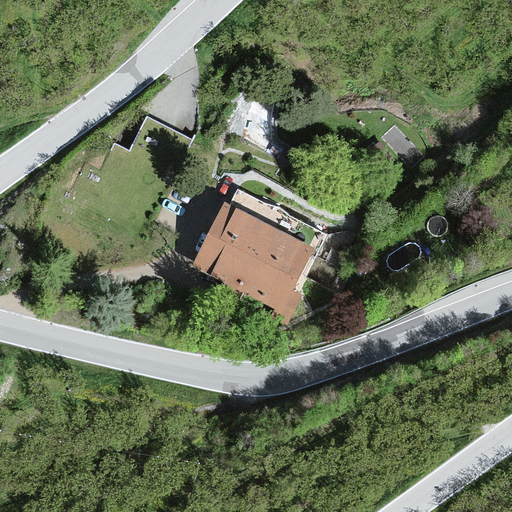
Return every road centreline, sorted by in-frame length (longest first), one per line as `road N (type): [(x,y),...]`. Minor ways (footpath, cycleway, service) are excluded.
road 1 (unclassified): [(511,295),(319,367),(256,379),(0,327)]
road 2 (unclassified): [(0,174),(122,85),(219,0)]
road 3 (unknown): [(0,322),(38,289),(177,264),(188,251),(187,181)]
road 4 (unclassified): [(404,511),(511,433)]
